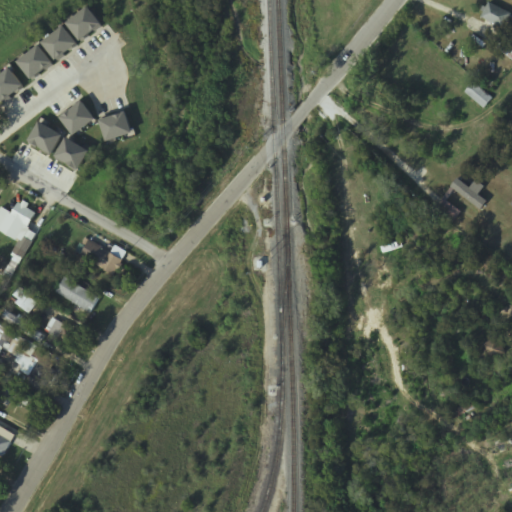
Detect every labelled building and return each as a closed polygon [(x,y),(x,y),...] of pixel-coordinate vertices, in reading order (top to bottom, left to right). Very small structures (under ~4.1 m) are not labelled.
[(481,18),(506,32),(511,22),(511,16),(489,3),(481,18)] [(466,94),(485,111),(494,100),(474,84),(466,94)] [(20,239),(36,211),(20,202),(3,230),(20,239)] [(128,255),(116,248),(112,255),(91,242),(81,258),(114,278),(128,255)] [(57,297),(94,314),(101,298),(64,281),(57,297)] [(40,346),(45,339),(9,312),(4,319),(40,346)] [(59,332),(59,346),(74,346),(74,332),(59,332)] [(483,348),(491,364),(507,355),(499,340),(483,348)] [(13,401),(33,410),(37,402),(7,388),(0,402),(0,403),(10,408),(13,401)] [(0,455),(4,458),(16,437),(0,427),(0,455)]
